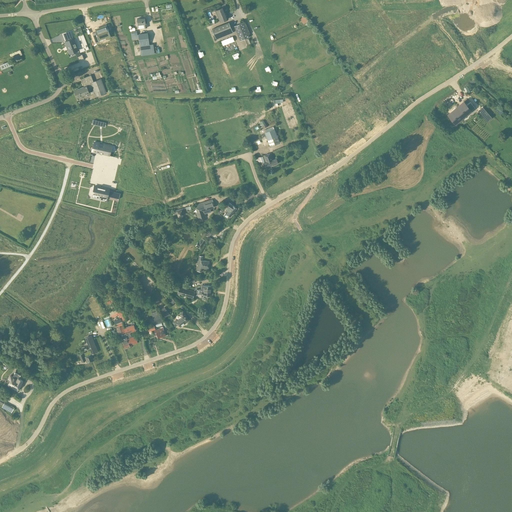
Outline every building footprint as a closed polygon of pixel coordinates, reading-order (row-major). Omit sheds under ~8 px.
[(226,14),(223,7),(215,10),(220,21),(228,18),(226,14)] [(305,16),(300,19),(303,24),(306,22),(308,21),(308,19),(305,16)] [(137,19),(138,24),(143,24),(144,28),(147,27),(146,23),(146,20),(145,20),(144,18),(137,19)] [(250,37),(244,22),(234,26),(240,41),(250,37)] [(212,29),(212,30),(215,38),(216,39),(222,37),(228,34),(228,33),(232,31),(229,23),(218,27),(212,29)] [(96,32),(92,33),(95,42),(100,41),(100,39),(105,37),(106,39),(111,37),(106,26),(97,29),(96,30),(96,32)] [(66,40),(72,38),(70,31),(63,34),(65,37),(66,40)] [(137,31),(131,32),(131,33),(132,39),(132,40),(139,39),(139,41),(141,55),(154,54),(153,44),(149,44),(148,33),(138,34),(137,35),(137,31)] [(78,50),(74,38),(72,38),(66,40),(65,41),(69,53),(74,51),(78,50)] [(10,60),(0,64),(0,65),(2,69),(12,65),(10,60)] [(84,86),(74,90),(77,97),(84,94),(85,97),(95,93),(96,96),(106,92),(101,78),(93,81),(91,75),(81,78),(84,86)] [(452,112),(449,115),(456,123),(475,107),(470,102),(466,105),(462,109),(460,106),(456,109),(455,108),(451,111),(452,112)] [(482,108),(479,111),(485,118),(488,115),(490,118),(490,117),(482,108)] [(263,120),(260,121),(259,122),(263,129),(267,126),(263,120)] [(264,130),(270,146),(280,142),(274,126),(264,130)] [(94,142),(92,151),(100,153),(102,153),(102,154),(102,153),(107,154),(109,146),(94,142)] [(256,158),(255,159),(257,166),(257,165),(264,163),(265,166),(265,168),(278,163),(277,158),(274,159),(271,153),(263,156),(256,158)] [(118,175),(117,179),(118,180),(117,184),(124,185),(127,174),(131,174),(133,168),(126,166),(125,173),(120,171),(119,175),(118,175)] [(93,194),(92,195),(98,196),(98,195),(107,197),(107,196),(109,190),(109,189),(94,186),(92,194),(93,194)] [(212,200),(198,205),(200,212),(196,213),(198,219),(206,217),(205,214),(211,212),(210,209),(215,207),(212,200)] [(237,208),(230,202),(227,206),(230,209),(226,213),(225,213),(224,215),(228,218),(230,216),(230,217),(237,208)] [(217,212),(220,214),(221,212),(222,212),(226,208),(221,204),(218,209),(219,210),(217,212)] [(174,211),(175,212),(176,217),(185,214),(183,208),(174,211)] [(195,246),(201,249),(206,241),(202,238),(199,242),(198,241),(195,246)] [(131,265),(137,270),(140,267),(128,255),(123,261),(129,267),(131,265)] [(197,271),(201,272),(202,267),(208,268),(209,261),(203,260),(203,256),(199,255),(198,260),(197,271)] [(179,287),(178,294),(193,298),(194,294),(195,292),(185,289),(186,287),(180,285),(179,287)] [(195,292),(194,294),(201,294),(201,295),(203,295),(210,296),(211,286),(203,285),(201,285),(201,289),(196,289),(196,292),(195,292)] [(180,326),(187,320),(183,316),(185,314),(182,311),(179,313),(181,316),(177,320),(176,320),(173,322),(175,326),(177,324),(178,323),(180,326)] [(160,315),(149,319),(152,325),(163,321),(160,315)] [(120,334),(122,335),(123,338),(121,339),(125,348),(130,346),(130,345),(131,345),(124,328),(121,322),(116,324),(117,327),(116,328),(119,334),(120,334)] [(131,326),(124,328),(131,345),(138,343),(135,336),(132,337),(129,332),(135,330),(134,326),(134,325),(135,325),(134,323),(133,322),(131,323),(131,324),(131,326)] [(145,328),(141,328),(142,332),(144,339),(147,339),(146,332),(154,330),(155,330),(154,325),(145,328)] [(155,332),(154,332),(155,335),(157,334),(158,338),(159,338),(166,336),(164,330),(163,326),(160,327),(160,328),(155,330),(154,330),(155,332)] [(88,351),(79,355),(80,357),(82,362),(86,360),(87,363),(93,361),(91,354),(98,351),(93,338),(86,341),(90,351),(88,351)] [(20,376),(21,373),(16,370),(14,373),(15,373),(13,377),(11,375),(10,376),(13,377),(8,385),(18,391),(23,381),(18,378),(19,376),(20,376)]
